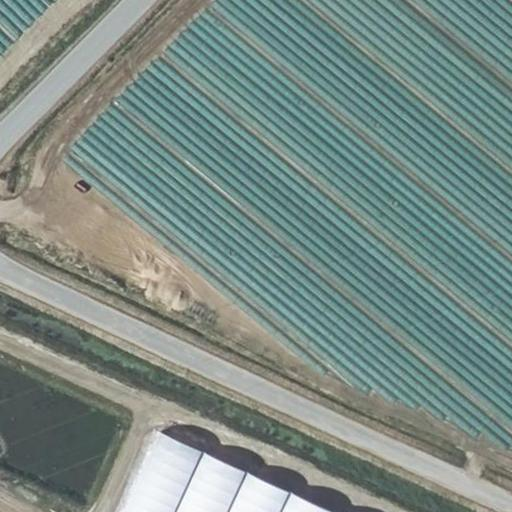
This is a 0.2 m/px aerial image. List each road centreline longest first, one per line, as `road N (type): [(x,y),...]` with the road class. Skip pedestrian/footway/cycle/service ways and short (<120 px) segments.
road 1 (unclassified): [(0,256),(511,496)]
road 2 (unclassified): [(0,144),(149,0)]
